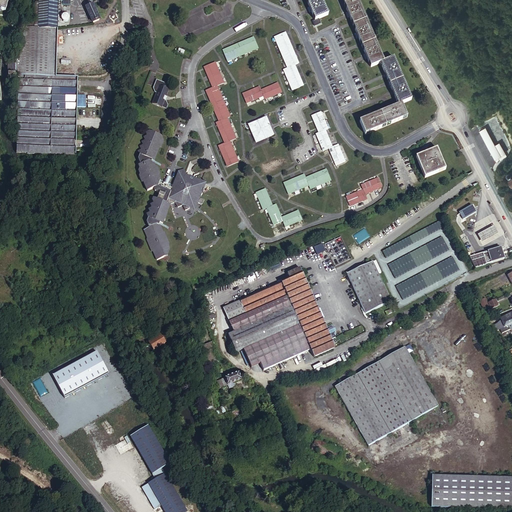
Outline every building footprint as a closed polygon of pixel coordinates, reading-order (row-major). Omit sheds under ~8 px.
[(0,0),(0,10),(5,11),(8,0),(0,0)] [(39,0),(39,8),(38,28),(57,28),(57,0),(39,0)] [(329,16),(321,0),(305,0),(310,9),(312,13),(315,22),(319,21),(329,16)] [(372,69),(381,65),(385,63),(357,0),(344,0),(346,5),(345,6),(349,14),(347,15),(349,19),(351,19),(358,35),(356,36),(358,40),(360,39),(367,56),(365,57),(367,61),(369,60),(372,69)] [(93,22),(99,20),(93,4),(86,7),(93,22)] [(11,63),(10,63),(10,81),(11,82),(11,80),(13,80),(13,76),(56,76),(57,28),(38,28),(35,28),(26,27),(20,47),(21,60),(18,60),(17,65),(11,65),(11,63)] [(293,93),(303,89),(295,68),(299,67),(286,36),(275,41),(288,71),(284,73),(293,93)] [(228,66),(259,52),(254,42),(224,55),(228,66)] [(381,65),(399,107),(403,105),(413,101),(394,59),(385,63),(381,65)] [(229,171),(240,166),(232,146),(238,143),(229,123),(231,122),(218,91),(225,88),(216,68),(205,73),(214,93),(207,96),(220,126),(218,127),(227,148),(220,151),(229,171)] [(13,76),(13,80),(16,81),(16,80),(20,80),(19,102),(65,102),(65,95),(60,95),(60,88),(77,88),(78,77),(56,76),(13,76)] [(171,104),(169,100),(167,99),(169,96),(171,90),(167,88),(169,84),(158,79),(155,88),(157,92),(159,93),(155,104),(169,109),(171,104)] [(265,103),(282,95),(279,86),(261,94),(260,90),(243,98),(247,106),(264,99),(265,103)] [(64,110),(76,110),(77,107),(77,88),(60,88),(60,95),(65,95),(65,102),(64,110)] [(65,102),(19,102),(19,124),(51,124),(51,132),(76,132),(76,110),(64,110),(65,102)] [(403,105),(399,107),(362,123),(368,136),(409,118),(403,105)] [(340,168),(349,164),(341,147),(335,150),(328,132),(331,131),(324,114),(315,118),(322,135),(319,136),(326,153),(332,151),(340,168)] [(257,146),(274,138),(267,120),(249,128),(257,146)] [(492,134),(498,135),(499,125),(483,122),(481,133),(492,135),(492,134)] [(18,152),(22,152),(27,153),(34,153),(75,154),(76,132),(51,132),(51,124),(19,124),(18,152)] [(158,251),(162,261),(169,258),(168,256),(171,254),(168,253),(174,251),(172,246),(174,245),(169,234),(167,235),(165,230),(164,230),(162,227),(164,225),(166,226),(168,220),(169,221),(171,216),(170,215),(174,206),(180,203),(182,209),(187,207),(189,212),(194,210),(200,206),(201,202),(208,205),(210,200),(206,199),(212,183),(184,172),(179,185),(175,183),(175,182),(174,181),(171,180),(170,179),(169,181),(166,180),(164,175),(165,175),(163,169),(161,170),(159,165),(157,166),(156,163),(157,160),(159,161),(165,146),(166,147),(168,141),(160,138),(161,135),(159,135),(160,133),(155,131),(151,133),(152,136),(148,137),(150,141),(147,142),(148,145),(144,147),(146,150),(142,152),(144,155),(142,160),(144,165),(142,166),(145,170),(143,171),(145,176),(144,177),(146,183),(148,182),(152,192),(158,189),(159,191),(164,193),(162,199),(159,198),(157,201),(158,204),(155,206),(156,209),(153,210),(154,214),(151,215),(152,218),(151,222),(153,228),(148,231),(153,240),(151,241),(156,252),(158,251)] [(493,144),(500,157),(511,152),(504,138),(493,144)] [(415,156),(426,176),(446,165),(435,145),(415,156)] [(308,178),(291,185),(288,187),(293,198),(313,189),(314,192),(335,184),(330,173),(323,176),(310,182),(308,178)] [(364,193),(369,191),(381,186),(378,177),(375,178),(360,184),(362,190),(346,197),(349,205),(364,199),(366,198),(364,193)] [(290,230),(306,223),(303,214),(286,222),(280,208),(277,209),(270,192),(260,196),(268,213),(271,212),(279,229),(288,225),(290,230)] [(472,206),(458,215),(462,221),(476,212),(472,206)] [(188,219),(193,228),(199,225),(194,216),(188,219)] [(476,234),(480,242),(497,233),(492,226),(476,234)] [(323,244),(314,248),(317,256),(326,252),(323,244)] [(475,266),(505,257),(502,246),(472,255),(475,266)] [(376,261),(373,263),(378,274),(381,273),(376,261)] [(378,274),(373,263),(347,274),(365,314),(391,302),(378,274)] [(300,272),(298,268),(286,273),(288,278),(300,272)] [(334,348),(333,345),(330,339),(334,337),(334,335),(332,333),(328,334),(325,328),(300,272),(288,278),(240,300),(246,315),(231,322),(235,331),(243,349),(252,367),(260,364),(263,370),(310,349),(313,357),(334,348)] [(494,297),(486,300),(489,305),(496,302),(494,297)] [(480,301),(484,310),(489,307),(484,299),(480,301)] [(246,315),(240,300),(224,308),(230,322),(231,322),(246,315)] [(506,321),(505,317),(500,319),(500,321),(504,328),(508,326),(509,328),(510,330),(511,329),(511,322),(510,319),(506,321)] [(330,326),(325,328),(328,334),(332,333),(334,335),(335,335),(335,334),(334,332),(333,332),(332,328),(332,327),(332,326),(330,326)] [(243,349),(235,331),(228,335),(236,353),(243,349)] [(160,336),(149,343),(153,351),(159,347),(160,347),(169,341),(165,334),(160,337),(160,336)] [(199,346),(206,364),(218,360),(211,342),(199,346)] [(405,347),(409,353),(414,350),(410,344),(405,347)] [(334,387),(368,446),(438,405),(409,353),(405,347),(334,387)] [(99,351),(56,376),(69,398),(112,373),(99,351)] [(224,378),(227,385),(233,383),(241,380),(238,373),(224,378)] [(216,390),(227,385),(224,378),(213,383),(216,390)] [(149,425),(132,435),(157,479),(143,487),(156,508),(163,504),(166,511),(186,511),(188,511),(163,468),(171,463),(149,425)] [(312,449),(337,459),(340,449),(315,439),(312,449)] [(287,469),(293,468),(287,448),(282,449),(285,461),(287,469)] [(430,504),(511,509),(511,477),(431,473),(430,504)]
